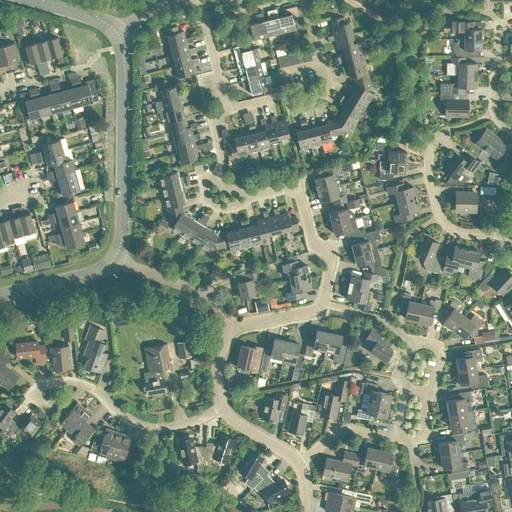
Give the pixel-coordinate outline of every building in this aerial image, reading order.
[(285,15),(278,17),(282,33),(296,29),(293,18),(299,16),(296,6),(283,9),(284,14),(285,13),(285,15)] [(271,19),(264,21),(268,36),(282,33),(278,17),(276,10),(267,12),(269,18),(271,17),(271,19)] [(12,13),(16,28),(24,25),(22,16),(12,13)] [(264,21),(262,13),(255,15),(256,21),(257,21),(257,22),(249,24),(253,40),(268,36),(264,21)] [(334,37),(352,32),(350,22),(345,23),(343,16),(330,20),(334,35),(334,37)] [(464,33),(464,39),(481,39),(481,28),(474,28),(474,21),(450,21),(450,31),(460,31),(462,33),(464,33)] [(163,29),(168,46),(186,41),(185,39),(183,30),(178,32),(177,25),(163,29)] [(0,65),(9,63),(1,36),(0,31),(0,65)] [(355,43),(352,32),(334,37),(334,35),(327,37),(328,41),(335,40),(337,48),(342,46),(355,43)] [(6,35),(1,36),(9,63),(19,60),(14,42),(8,44),(6,35)] [(57,37),(47,40),(52,57),(57,56),(59,65),(69,62),(67,56),(63,57),(57,37)] [(168,46),(170,56),(188,52),(188,49),(186,43),(193,41),(192,37),(185,39),(186,41),(168,46)] [(464,39),(457,39),(457,40),(455,42),(453,42),(453,52),(455,52),(455,56),(469,56),(469,49),(481,50),(481,39),(464,39)] [(47,40),(36,43),(45,74),(49,72),(45,59),(52,57),(47,40)] [(345,57),(363,52),(360,41),(355,43),(342,46),(344,53),(339,54),(339,56),(341,60),(345,59),(345,57)] [(45,74),(36,43),(25,46),(26,48),(22,49),(26,63),(30,62),(30,63),(36,62),(40,75),(45,74)] [(242,58),(244,66),(260,62),(256,48),(250,49),(249,43),(238,46),(240,52),(234,53),(236,61),(241,59),(242,58)] [(170,56),(173,67),(191,62),(190,59),(189,54),(195,52),(194,47),(188,49),(188,52),(170,56)] [(309,48),(301,50),(304,61),(312,59),(309,48)] [(301,50),(295,51),(298,63),(304,62),(304,61),(301,50)] [(295,51),(289,53),(292,65),(298,63),(295,51)] [(347,67),(365,63),(363,52),(345,57),(345,59),(347,67)] [(289,53),(283,54),(286,66),(292,65),(289,53)] [(286,66),(283,54),(277,56),(280,68),(286,66)] [(457,63),(457,75),(477,75),(477,63),(465,63),(465,57),(451,57),(451,63),(457,63)] [(191,62),(173,67),(176,77),(194,73),(192,64),(198,62),(197,58),(190,59),(191,62)] [(246,72),(248,80),(263,76),(260,62),(244,66),(238,67),(240,75),(244,73),(246,72)] [(354,83),(369,79),(365,63),(347,67),(350,78),(353,77),(354,83)] [(72,88),(67,89),(72,107),(82,104),(74,74),(73,72),(67,74),(68,79),(69,79),(72,88)] [(76,73),(74,74),(82,104),(93,101),(98,100),(93,79),(87,81),(87,84),(82,85),(79,76),(76,73)] [(476,87),(477,75),(457,75),(457,82),(451,84),(440,83),(440,93),(450,93),(464,93),(464,87),(476,87)] [(248,80),(241,81),(243,89),(248,87),(247,87),(249,86),(251,94),(267,90),(263,76),(248,80)] [(57,78),(53,79),(62,110),(72,107),(67,89),(61,91),(57,78)] [(283,78),(275,80),(278,92),(286,90),(285,88),(283,78)] [(52,93),(46,95),(51,113),(62,110),(53,79),(48,81),(52,93)] [(352,93),(368,103),(376,89),(371,86),(369,79),(354,83),(355,85),(357,86),(352,93)] [(159,90),(162,100),(180,96),(177,85),(159,90)] [(38,88),(33,89),(41,116),(51,113),(46,95),(40,97),(38,88)] [(41,116),(33,89),(28,90),(31,99),(25,101),(30,119),(41,116)] [(337,99),(339,101),(341,102),(343,98),(345,96),(340,93),(337,99)] [(346,103),(362,112),(368,103),(352,93),(347,101),(346,103)] [(445,116),(468,116),(468,99),(458,99),(458,100),(454,100),(454,93),(440,93),(440,99),(445,99),(445,116)] [(162,100),(164,111),(182,106),(180,96),(162,100)] [(341,112),(357,122),(362,112),(346,103),(347,101),(343,98),(341,102),(339,101),(338,103),(344,106),(341,112)] [(166,117),(167,121),(185,117),(182,106),(164,111),(159,112),(161,118),(166,117)] [(332,119),(336,134),(344,133),(344,132),(346,128),(351,131),(357,122),(341,112),(336,120),(334,119),(332,119)] [(275,122),(279,140),(290,137),(285,119),(276,122),(275,115),(270,116),(272,123),(275,122)] [(170,132),(172,132),(172,131),(188,127),(187,127),(185,117),(167,121),(170,132)] [(85,127),(83,118),(76,120),(79,129),(85,127)] [(269,143),(279,140),(275,122),(272,123),(266,124),(264,118),(260,119),(261,126),(264,125),(265,130),(269,143)] [(317,126),(321,144),(332,141),(331,136),(336,134),(332,119),(326,121),(327,124),(317,126)] [(172,132),(175,142),(193,137),(192,135),(191,129),(197,127),(196,123),(189,124),(190,127),(187,127),(188,127),(172,131),(172,132)] [(303,125),(304,129),(306,129),(311,147),(321,144),(317,126),(310,128),(309,123),(307,123),(303,125)] [(94,141),(101,140),(103,139),(99,124),(89,127),(92,142),(94,141)] [(251,128),(252,133),(255,132),(259,150),(270,148),(269,143),(265,130),(259,131),(257,127),(255,127),(251,128)] [(306,129),(304,129),(296,131),(300,149),(311,147),(306,129)] [(475,143),(494,157),(504,143),(486,129),(475,143)] [(255,132),(252,133),(244,135),(249,153),(259,150),(255,132)] [(175,142),(177,152),(196,148),(195,145),(193,139),(200,138),(199,133),(192,135),(193,137),(175,142)] [(469,141),(470,137),(466,134),(462,135),(461,140),(465,143),(469,141)] [(249,153),(244,135),(234,138),(234,139),(227,140),(228,145),(229,145),(232,157),(249,153)] [(68,148),(65,138),(60,139),(42,144),(43,150),(35,153),(36,157),(63,150),(68,148)] [(101,140),(94,141),(96,151),(103,150),(101,140)] [(383,150),(382,160),(405,162),(406,152),(390,150),(391,142),(377,141),(376,149),(383,150)] [(196,148),(177,152),(180,163),(198,158),(196,150),(203,148),(201,143),(195,145),(196,148)] [(65,160),(71,158),(72,158),(70,148),(63,150),(36,157),(37,162),(46,159),(48,165),(54,164),(53,164),(66,160),(65,160)] [(463,183),(468,176),(462,172),(465,167),(471,171),(479,162),(467,153),(463,159),(455,153),(449,160),(450,161),(443,171),(450,176),(445,183),(444,183),(444,184),(463,184),(463,183)] [(46,172),(47,176),(74,169),(71,158),(65,160),(66,160),(53,164),(54,164),(55,169),(46,172)] [(502,159),(495,169),(502,174),(509,164),(502,159)] [(405,162),(382,160),(380,160),(379,179),(391,180),(391,172),(404,173),(405,162)] [(314,178),(317,190),(336,185),(341,184),(338,173),(353,169),(351,163),(325,169),(326,175),(314,178)] [(264,172),(263,165),(256,167),(258,173),(264,172)] [(254,174),(252,167),(246,169),(248,176),(254,174)] [(74,169),(47,176),(49,181),(58,179),(61,190),(52,193),(53,197),(64,195),(65,199),(75,196),(74,192),(80,190),(74,169)] [(158,176),(161,186),(179,182),(178,180),(176,171),(158,176)] [(492,183),(501,184),(502,177),(493,175),(492,183)] [(161,186),(164,197),(182,192),(180,186),(185,184),(184,182),(184,183),(183,178),(178,180),(179,182),(161,186)] [(394,191),(397,203),(416,198),(413,186),(404,188),(403,183),(386,187),(388,193),(394,191)] [(333,204),(346,201),(345,195),(338,196),(336,185),(317,190),(320,202),(332,199),(333,204)] [(164,197),(168,213),(183,210),(181,204),(184,203),(182,192),(164,197)] [(456,211),(474,211),(475,192),(456,192),(456,211)] [(357,198),(346,201),(348,208),(359,206),(359,204),(362,203),(361,197),(357,198)] [(416,198),(397,203),(400,214),(393,215),(395,222),(412,217),(410,212),(419,209),(416,198)] [(48,214),(49,218),(76,211),(73,200),(55,205),(57,211),(48,214)] [(21,206),(17,207),(24,234),(35,231),(30,213),(24,215),(21,206)] [(14,217),(9,219),(14,237),(24,234),(17,207),(12,208),(14,217)] [(267,217),(271,235),(282,233),(277,215),(279,214),(277,208),(273,209),(274,215),(269,217),(267,217)] [(329,213),(332,223),(354,218),(353,212),(351,212),(347,213),(346,209),(329,213)] [(171,228),(180,234),(190,218),(182,213),(183,211),(183,210),(168,213),(169,221),(174,223),(171,228)] [(257,225),(261,238),(271,235),(267,217),(269,217),(267,210),(262,211),(264,218),(256,220),(257,225)] [(0,211),(0,228),(5,245),(15,243),(14,237),(9,219),(3,221),(0,212),(0,211)] [(59,221),(61,226),(79,222),(76,211),(49,218),(43,220),(44,225),(59,221)] [(277,215),(282,233),(299,229),(295,215),(289,217),(288,212),(279,214),(277,215)] [(180,234),(190,239),(199,224),(201,225),(204,221),(200,218),(198,217),(196,222),(190,218),(180,234)] [(351,237),(364,234),(365,234),(365,233),(363,226),(357,227),(354,218),(332,223),(334,233),(349,230),(351,237)] [(374,221),(376,229),(383,228),(381,220),(374,221)] [(49,241),(55,239),(82,232),(79,222),(61,226),(62,232),(54,235),(48,236),(49,241)] [(243,224),(245,228),(247,228),(251,246),(262,243),(261,238),(257,225),(251,227),(249,222),(247,222),(243,223),(243,224)] [(190,239),(199,245),(208,229),(201,225),(199,224),(190,239)] [(247,228),(245,228),(236,230),(241,248),(251,246),(247,228)] [(216,249),(223,247),(220,232),(217,232),(216,234),(208,229),(199,245),(208,251),(211,246),(216,249)] [(220,232),(223,247),(229,245),(230,251),(241,248),(236,230),(226,233),(225,230),(220,232)] [(351,244),(354,254),(377,249),(375,239),(380,238),(378,231),(375,230),(365,233),(365,234),(364,234),(366,240),(351,244)] [(82,232),(55,239),(56,244),(65,242),(67,247),(85,243),(82,232)] [(424,261),(423,263),(426,270),(439,273),(442,258),(436,256),(433,255),(438,243),(424,237),(418,252),(421,253),(418,259),(424,261)] [(462,271),(463,266),(467,248),(454,246),(453,252),(447,250),(442,270),(455,273),(455,270),(462,271)] [(463,266),(469,267),(468,276),(480,279),(483,265),(477,263),(480,251),(467,248),(463,266)] [(377,249),(354,254),(356,265),(373,261),(374,267),(373,273),(389,276),(391,270),(382,268),(377,249)] [(32,257),(35,269),(35,270),(51,266),(47,253),(32,257)] [(288,273),(290,281),(309,277),(307,265),(298,266),(297,261),(280,264),(282,275),(288,273)] [(259,272),(263,271),(262,267),(258,267),(244,271),(246,280),(237,282),(240,298),(255,295),(253,285),(261,283),(259,272)] [(477,286),(483,291),(490,284),(502,294),(511,283),(511,273),(505,267),(495,278),(490,273),(477,286)] [(351,275),(348,287),(367,291),(369,279),(376,281),(377,274),(364,272),(363,277),(351,275)] [(309,277),(290,281),(292,292),(286,293),(287,299),(304,296),(303,290),(311,288),(309,277)] [(367,291),(348,287),(346,298),(358,301),(356,307),(370,309),(371,303),(369,303),(370,299),(365,298),(367,291)] [(404,318),(418,321),(421,303),(408,300),(410,293),(404,292),(402,304),(407,305),(404,318)] [(509,319),(511,316),(511,300),(509,296),(499,303),(509,319)] [(421,303),(418,321),(430,323),(433,311),(438,312),(441,300),(435,299),(435,300),(430,299),(429,305),(421,303)] [(443,322),(453,330),(464,316),(453,308),(458,302),(453,299),(446,309),(450,312),(443,322)] [(134,314),(126,315),(128,324),(136,322),(134,314)] [(464,316),(453,330),(464,338),(471,328),(476,331),(483,321),(474,314),(469,320),(464,316)] [(63,323),(65,341),(74,340),(72,322),(71,322),(70,316),(63,317),(64,322),(63,323)] [(83,354),(88,356),(84,366),(100,372),(107,353),(102,351),(105,344),(99,341),(103,329),(90,325),(85,339),(88,341),(83,354)] [(365,339),(373,344),(369,351),(386,361),(393,350),(382,343),(386,337),(372,327),(365,339)] [(190,347),(198,346),(195,330),(187,331),(187,332),(189,340),(177,342),(179,358),(191,356),(190,347)] [(313,347),(325,350),(329,333),(316,330),(314,342),(308,340),(304,358),(310,359),(313,347)] [(496,338),(494,332),(494,330),(481,332),(483,341),(496,338)] [(329,333),(325,350),(334,352),(332,361),(342,363),(345,349),(339,347),(342,335),(329,333)] [(282,358),(283,359),(286,341),(274,338),(271,350),(264,349),(260,369),(266,371),(267,364),(268,364),(269,360),(281,362),(282,358)] [(15,343),(17,357),(35,355),(36,364),(46,363),(44,345),(38,346),(37,341),(15,343)] [(286,341),(283,359),(295,361),(293,370),(300,371),(303,357),(296,356),(299,344),(286,341)] [(144,382),(146,395),(166,391),(164,378),(163,379),(161,369),(170,368),(166,344),(144,347),(148,371),(143,372),(145,382),(144,382)] [(236,365),(237,366),(237,368),(238,370),(240,372),(242,373),(245,373),(247,372),(249,370),(249,371),(257,372),(263,347),(256,346),(255,348),(241,345),(236,365)] [(51,349),(53,368),(70,366),(68,347),(51,349)] [(456,358),(458,371),(476,368),(474,361),(481,360),(480,349),(462,351),(462,357),(456,358)] [(0,382),(8,388),(18,376),(3,364),(8,358),(0,351),(0,382)] [(476,368),(458,371),(460,384),(472,382),(473,387),(488,385),(486,374),(477,376),(476,368)] [(335,418),(339,399),(345,401),(349,381),(340,379),(338,379),(338,380),(335,395),(324,392),(323,399),(320,398),(317,412),(320,413),(320,415),(335,418)] [(388,405),(391,394),(376,391),(378,384),(365,382),(363,392),(369,394),(368,401),(388,405)] [(446,400),(448,413),(466,411),(465,405),(471,404),(470,397),(471,397),(470,391),(458,393),(459,399),(446,400)] [(275,398),(266,396),(261,418),(275,421),(278,408),(284,409),(287,395),(276,393),(275,398)] [(388,405),(368,401),(362,400),(360,410),(357,409),(356,416),(370,419),(372,413),(386,416),(388,405)] [(11,418),(16,412),(4,402),(1,406),(0,405),(0,426),(3,428),(0,431),(0,440),(15,421),(11,418)] [(60,424),(67,430),(85,408),(77,402),(60,424)] [(288,430),(303,433),(305,420),(312,422),(315,406),(302,403),(300,414),(291,412),(288,430)] [(85,408),(67,430),(74,435),(71,439),(79,445),(93,427),(86,421),(92,413),(85,408)] [(345,410),(343,420),(349,421),(351,412),(345,410)] [(466,411),(448,413),(450,426),(451,426),(452,433),(464,431),(463,430),(476,428),(474,416),(467,417),(466,411)] [(10,429),(15,433),(20,428),(30,436),(41,422),(30,413),(24,421),(19,417),(10,429)] [(42,432),(48,436),(59,421),(53,417),(42,432)] [(491,434),(491,427),(481,428),(482,435),(491,434)] [(98,455),(107,457),(115,430),(106,428),(102,441),(96,440),(92,441),(90,449),(98,452),(98,455)] [(115,430),(107,457),(123,462),(131,435),(115,430)] [(501,455),(509,454),(511,453),(511,432),(498,435),(501,455)] [(438,442),(440,455),(458,453),(457,445),(464,444),(462,433),(450,435),(451,441),(438,442)] [(206,442),(206,446),(205,461),(215,461),(216,458),(226,461),(233,440),(221,435),(218,443),(206,442)] [(205,461),(206,446),(193,445),(191,438),(178,441),(180,449),(179,451),(179,453),(181,455),(183,463),(196,461),(196,465),(205,465),(205,461)] [(76,454),(85,457),(88,447),(82,445),(76,454)] [(369,466),(376,467),(380,450),(367,447),(364,459),(359,458),(356,470),(364,472),(369,466)] [(380,450),(376,467),(382,468),(380,478),(393,481),(396,466),(390,465),(392,452),(380,450)] [(251,489),(254,487),(253,487),(267,474),(269,472),(260,462),(262,458),(251,451),(246,458),(244,459),(243,461),(244,463),(239,471),(248,476),(245,482),(251,489)] [(323,474),(347,479),(350,464),(357,465),(359,454),(344,451),(342,459),(340,459),(340,461),(326,458),(323,474)] [(458,453),(440,455),(442,468),(450,467),(451,472),(468,470),(467,459),(459,460),(458,453)] [(511,453),(509,454),(510,463),(503,464),(505,476),(511,475),(511,453)] [(253,487),(254,487),(259,492),(262,490),(269,502),(276,497),(278,498),(280,497),(281,495),(289,490),(282,479),(275,483),(267,474),(253,487)] [(478,497),(472,498),(473,511),(486,511),(486,506),(492,505),(489,488),(477,490),(478,497)] [(328,491),(326,500),(354,506),(355,500),(369,503),(371,495),(355,491),(354,497),(328,491)] [(473,511),(472,498),(464,499),(463,492),(452,494),(454,506),(460,505),(460,511),(473,511)] [(440,498),(428,500),(429,510),(426,510),(426,511),(446,511),(446,507),(453,506),(450,493),(440,495),(440,498)] [(243,504),(249,499),(246,495),(240,500),(243,504)] [(352,511),(354,506),(326,500),(324,509),(336,511),(352,511)]
